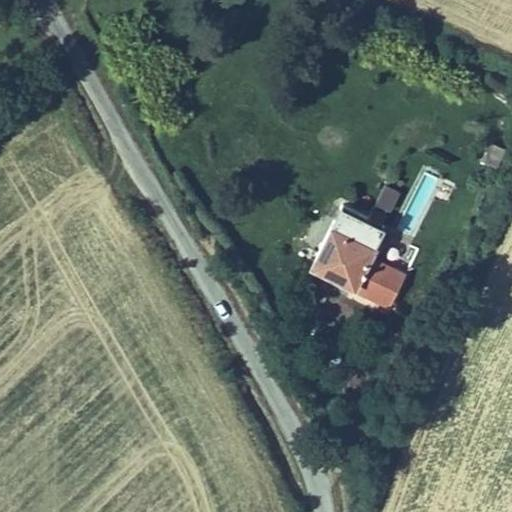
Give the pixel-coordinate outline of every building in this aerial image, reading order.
[(487,138),(478,159),(495,166),(504,145),(487,138)] [(383,181),(376,201),(392,207),(398,186),(383,181)] [(369,256),(384,225),(380,223),(368,217),(342,204),(311,268),(336,281),(342,270),(356,277),(353,285),(374,296),(379,286),(395,294),(405,273),(369,256)] [(380,223),(384,215),(372,209),(368,217),(380,223)] [(395,294),(379,286),(374,296),(390,304),(395,294)]
